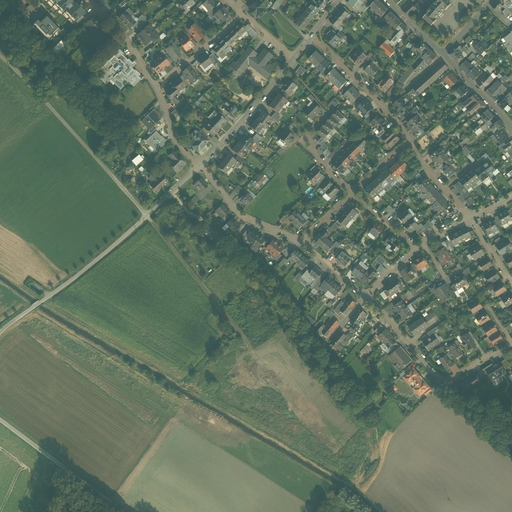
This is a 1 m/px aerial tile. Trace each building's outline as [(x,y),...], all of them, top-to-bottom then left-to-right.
[(59,0),(54,5),(63,14),(74,3),(71,0),(59,0)] [(181,0),(180,1),(179,3),(181,5),(179,7),(182,10),(184,8),(186,11),(188,9),(194,3),(191,0),(181,0)] [(207,0),(204,3),(200,6),(201,6),(202,5),(208,11),(211,9),(215,5),(210,0),(207,0)] [(320,0),(318,3),(315,6),(319,10),(321,12),(326,6),(327,6),(330,1),(328,0),(320,0)] [(375,0),(372,3),(369,7),(371,9),(379,1),(377,0),(375,0)] [(420,0),(414,7),(417,10),(420,7),(424,3),(420,0)] [(426,0),(424,3),(420,7),(426,12),(434,4),(432,2),(433,0),(426,0)] [(436,1),(434,4),(426,12),(427,13),(423,19),(431,26),(436,21),(435,20),(445,10),(445,11),(451,5),(445,0),(439,0),(437,3),(436,1)] [(250,7),(249,8),(250,10),(250,11),(252,13),(260,5),(256,1),(255,2),(250,7)] [(381,4),(379,1),(371,9),(370,10),(373,13),(374,12),(377,15),(376,16),(380,20),(388,10),(383,6),(382,4),(381,4)] [(80,6),(75,2),(74,3),(63,14),(63,15),(64,13),(74,24),(76,22),(78,24),(84,18),(82,16),(86,12),(82,8),(83,7),(80,5),(80,6)] [(319,10),(309,2),(309,3),(308,4),(307,4),(306,5),(306,6),(305,8),(308,10),(315,15),(319,10)] [(410,2),(401,11),(409,18),(411,16),(417,10),(414,7),(410,2)] [(503,7),(497,2),(491,8),(498,14),(501,11),(499,10),(502,7),(503,7)] [(367,8),(362,4),(358,8),(363,13),(367,8)] [(260,5),(252,13),(254,15),(255,15),(257,17),(263,12),(264,10),(260,5)] [(508,8),(505,5),(503,7),(502,7),(505,10),(509,14),(511,11),(509,8),(508,8)] [(467,17),(472,10),(469,7),(464,14),(467,17)] [(223,8),(215,14),(213,16),(217,20),(219,18),(221,22),(229,15),(223,8)] [(128,9),(125,12),(130,18),(134,14),(128,9)] [(342,9),(336,16),(343,22),(346,18),(346,17),(348,14),(342,9)] [(315,15),(308,10),(304,15),(311,20),(315,15)] [(125,12),(118,18),(121,21),(123,24),(130,18),(125,12)] [(402,24),(390,12),(384,19),(396,30),(402,24)] [(39,22),(37,20),(33,25),(49,42),(54,38),(52,36),(57,31),(62,36),(62,35),(64,37),(68,34),(63,29),(61,31),(46,15),(39,22)] [(142,15),(137,20),(135,23),(136,23),(134,25),(135,27),(140,22),(141,23),(144,20),(145,19),(142,15)] [(311,20),(304,15),(300,20),(307,25),(311,20)] [(336,16),(330,23),(336,28),(338,25),(339,26),(343,22),(336,16)] [(95,20),(93,18),(86,24),(87,25),(86,26),(89,29),(91,27),(93,30),(96,27),(97,29),(100,26),(99,24),(98,23),(99,22),(96,19),(95,20)] [(135,23),(130,18),(123,24),(127,27),(129,30),(134,25),(136,23),(135,23)] [(144,20),(141,23),(140,22),(135,27),(138,29),(146,23),(144,20)] [(307,25),(300,20),(296,25),(303,31),(307,25)] [(198,30),(194,24),(193,25),(190,27),(190,29),(188,31),(194,37),(197,42),(203,37),(198,30)] [(396,30),(384,43),(387,45),(391,42),(394,45),(408,29),(402,24),(396,30)] [(143,30),(142,30),(144,31),(141,33),(137,36),(139,38),(141,41),(153,31),(148,25),(143,30)] [(243,29),(239,25),(234,30),(240,36),(245,31),(243,29)] [(234,30),(228,35),(235,41),(240,36),(234,30)] [(153,31),(141,41),(143,43),(145,46),(149,43),(148,42),(151,40),(153,43),(159,38),(153,31)] [(336,36),(330,32),(326,36),(327,37),(325,39),(332,45),(335,43),(336,44),(340,40),(336,36)] [(228,35),(223,40),(229,47),(235,41),(228,35)] [(189,41),(185,36),(180,40),(181,41),(182,42),(180,44),(185,51),(193,46),(189,41)] [(58,53),(66,44),(59,39),(51,47),(58,53)] [(223,40),(218,45),(224,52),(229,47),(223,40)] [(415,49),(416,50),(420,54),(419,56),(421,59),(422,58),(426,54),(423,52),(427,48),(421,42),(415,49)] [(387,45),(384,43),(379,48),(389,58),(395,52),(387,45)] [(486,49),(480,43),(474,50),(481,56),(484,52),(487,49),(486,49)] [(172,45),(172,44),(166,50),(174,60),(181,55),(177,50),(172,45)] [(490,44),(486,49),(487,49),(484,52),(487,54),(488,52),(493,47),(490,44)] [(218,45),(212,50),(219,57),(224,52),(218,45)] [(458,45),(454,50),(458,54),(458,53),(461,50),(463,48),(461,46),(460,47),(458,45)] [(82,46),(70,58),(72,60),(76,64),(77,63),(79,65),(85,59),(87,56),(86,55),(88,52),(82,46)] [(248,47),(235,63),(233,62),(229,67),(240,76),(243,72),(242,71),(246,65),(245,64),(246,62),(262,74),(261,75),(266,80),(275,68),(269,64),(267,66),(265,65),(272,57),(263,49),(256,58),(255,57),(257,54),(248,47)] [(219,57),(212,50),(210,52),(213,55),(217,60),(220,57),(219,57)] [(426,54),(422,58),(427,63),(429,65),(437,57),(429,50),(426,54)] [(454,50),(448,55),(453,60),(459,55),(458,54),(454,50)] [(119,51),(113,56),(114,57),(108,63),(104,60),(101,64),(104,67),(101,70),(106,74),(101,79),(106,84),(110,79),(115,83),(117,81),(121,84),(125,81),(126,83),(129,80),(130,79),(129,78),(134,72),(132,71),(126,77),(125,76),(126,75),(124,73),(130,66),(128,64),(130,63),(128,61),(127,62),(121,56),(122,54),(119,51)] [(366,57),(359,51),(358,51),(351,58),(354,61),(353,61),(354,62),(354,63),(356,65),(357,65),(358,66),(358,65),(359,66),(363,62),(366,57)] [(316,52),(308,60),(312,64),(320,56),(316,52)] [(69,61),(60,53),(56,57),(55,58),(63,66),(69,61)] [(459,55),(453,60),(458,65),(464,58),(461,55),(458,53),(458,54),(459,55)] [(473,54),(468,59),(473,64),(478,58),(473,54)] [(162,55),(158,58),(159,58),(156,60),(163,69),(169,64),(167,61),(162,55)] [(208,59),(205,55),(196,61),(199,65),(200,65),(203,68),(205,66),(207,67),(211,64),(212,65),(215,63),(211,58),(210,57),(208,59)] [(217,60),(213,55),(210,57),(211,58),(215,63),(216,64),(219,61),(217,60)] [(320,56),(312,64),(317,69),(325,60),(320,56)] [(373,61),(370,58),(365,64),(368,67),(371,63),(373,61)] [(421,59),(416,64),(414,61),(411,64),(414,67),(412,68),(415,71),(417,73),(427,63),(422,58),(421,59)] [(473,64),(476,67),(481,61),(478,58),(473,64)] [(72,60),(70,62),(69,61),(63,66),(68,71),(76,64),(72,60)] [(163,69),(156,60),(152,64),(153,65),(151,66),(157,74),(159,72),(160,72),(161,72),(162,70),(163,69)] [(325,60),(317,69),(321,73),(325,69),(329,65),(325,60)] [(470,67),(465,62),(460,68),(468,76),(473,70),(470,67)] [(371,63),(368,67),(364,71),(372,77),(379,70),(371,63)] [(430,74),(412,89),(418,96),(435,80),(448,69),(442,63),(438,67),(430,75),(430,74)] [(411,64),(401,78),(406,82),(415,71),(412,68),(414,67),(411,64)] [(428,72),(430,74),(430,75),(438,67),(436,65),(428,72)] [(189,67),(182,72),(183,74),(187,79),(191,84),(198,78),(189,67)] [(474,69),(473,70),(468,76),(474,82),(483,73),(478,68),(476,71),(474,69)] [(329,73),(325,77),(326,77),(330,82),(338,73),(334,69),(329,73)] [(134,72),(129,78),(130,79),(132,82),(137,77),(139,75),(135,72),(134,72)] [(338,73),(330,82),(334,86),(342,78),(338,73)] [(451,74),(443,80),(450,88),(457,82),(451,74)] [(391,79),(387,76),(383,80),(378,85),(380,87),(382,89),(383,88),(385,91),(388,88),(388,86),(390,86),(391,85),(391,83),(389,82),(391,79)] [(487,79),(485,77),(477,84),(483,91),(490,85),(493,80),(490,77),(490,76),(487,79)] [(132,82),(131,83),(133,86),(140,79),(137,77),(132,82)] [(342,78),(334,86),(339,90),(343,86),(347,82),(342,78)] [(178,79),(171,85),(172,86),(178,93),(185,87),(178,79)] [(291,82),(289,81),(288,81),(287,82),(287,83),(286,85),(285,84),(284,86),(284,87),(282,90),(288,95),(295,86),(291,83),(291,82)] [(497,81),(490,89),(489,89),(485,93),(490,98),(493,94),(498,89),(498,90),(502,85),(499,82),(497,81)] [(463,85),(456,91),(459,94),(462,98),(469,91),(463,85)] [(503,86),(502,85),(498,90),(502,93),(506,89),(503,86)] [(178,93),(172,86),(169,88),(170,89),(165,93),(167,96),(167,97),(169,100),(170,100),(171,101),(172,101),(174,103),(179,99),(177,97),(179,95),(178,93)] [(348,91),(343,95),(344,96),(347,100),(356,91),(352,87),(348,91)] [(418,96),(412,89),(407,94),(413,101),(418,96)] [(498,90),(498,89),(493,94),(498,100),(503,94),(502,93),(498,90)] [(356,91),(347,100),(351,104),(356,100),(360,96),(356,91)] [(511,92),(511,91),(498,105),(503,111),(504,109),(507,106),(509,104),(511,105),(511,103),(511,92)] [(278,94),(268,107),(277,113),(287,101),(278,94)] [(317,101),(311,94),(308,98),(314,104),(317,101)] [(475,95),(469,99),(475,105),(480,100),(475,95)] [(397,101),(392,105),(396,109),(396,110),(398,111),(397,112),(398,112),(399,113),(400,112),(407,106),(400,98),(397,101)] [(469,99),(462,105),(467,110),(472,106),(472,107),(475,105),(469,99)] [(237,109),(227,100),(223,104),(227,107),(225,110),(231,116),(237,109)] [(360,104),(356,108),(359,112),(361,110),(363,112),(362,113),(365,116),(366,114),(372,109),(372,108),(364,100),(360,104)] [(486,107),(480,100),(475,105),(479,108),(481,111),(485,108),(486,107)] [(314,104),(310,108),(309,108),(304,113),(311,120),(321,110),(314,104)] [(407,106),(400,112),(403,115),(407,115),(409,113),(413,110),(408,105),(407,106)] [(475,105),(472,107),(468,111),(471,115),(479,108),(475,105)] [(413,110),(409,113),(412,116),(418,110),(416,107),(413,110)] [(480,117),(487,110),(485,108),(481,111),(477,114),(480,117)] [(150,114),(148,116),(143,120),(146,124),(145,125),(149,130),(150,130),(153,127),(160,120),(158,117),(159,116),(154,110),(153,110),(150,114)] [(174,110),(170,114),(171,115),(171,116),(172,118),(173,120),(179,115),(174,110)] [(487,110),(480,117),(481,118),(481,119),(485,124),(486,123),(487,124),(490,121),(494,117),(487,110)] [(344,118),(337,111),(332,116),(339,123),(344,118)] [(263,112),(261,114),(261,115),(256,121),(263,126),(266,128),(266,127),(267,128),(270,125),(269,124),(272,121),(268,118),(269,117),(263,112)] [(217,113),(210,121),(219,129),(226,122),(221,117),(218,114),(217,113)] [(368,116),(364,120),(369,125),(370,124),(370,123),(374,120),(369,115),(368,116)] [(278,120),(273,116),(270,118),(277,124),(279,121),(278,120)] [(339,123),(332,116),(326,122),(327,122),(334,129),(334,128),(339,123)] [(374,120),(370,123),(370,124),(375,128),(383,121),(378,116),(374,120)] [(416,116),(408,123),(416,133),(421,129),(423,128),(421,125),(422,123),(416,116)] [(499,120),(493,125),(497,130),(498,131),(501,129),(505,126),(499,120)] [(219,129),(210,121),(204,127),(213,136),(219,129)] [(256,121),(250,128),(257,133),(260,130),(263,126),(256,121)] [(375,128),(372,131),(376,135),(379,133),(383,129),(387,125),(383,121),(375,128)] [(334,129),(327,122),(322,127),(329,134),(334,129),(334,128),(334,129)] [(474,128),(477,131),(480,128),(483,126),(480,123),(474,128)] [(493,125),(492,124),(488,127),(493,133),(497,130),(493,125)] [(290,131),(283,125),(281,127),(285,130),(288,133),(290,131)] [(329,134),(322,127),(316,133),(322,138),(323,140),(329,134)] [(383,129),(379,133),(376,135),(376,136),(378,138),(384,133),(385,132),(383,129)] [(421,129),(416,133),(414,134),(418,139),(425,134),(421,129)] [(498,131),(493,135),(501,145),(503,143),(509,139),(501,129),(498,131)] [(285,130),(278,138),(281,141),(284,143),(287,146),(291,141),(292,141),(294,138),(288,133),(285,130)] [(386,135),(382,139),(383,140),(383,141),(386,144),(395,135),(392,132),(391,131),(386,135)] [(198,133),(198,132),(192,138),(196,141),(191,146),(198,153),(209,141),(205,138),(204,137),(204,138),(198,133)] [(156,133),(151,137),(147,141),(151,145),(150,146),(154,150),(158,146),(164,141),(156,133)] [(251,140),(245,135),(238,143),(247,150),(254,143),(254,142),(251,140)] [(395,135),(386,144),(389,147),(390,148),(399,140),(398,139),(395,135)] [(363,142),(359,138),(354,143),(362,151),(363,152),(368,146),(364,141),(363,142)] [(459,145),(463,148),(466,146),(469,142),(466,139),(459,145)] [(247,150),(238,143),(232,151),(238,156),(241,158),(247,150)] [(362,151),(354,143),(352,146),(352,147),(351,148),(359,156),(360,154),(360,153),(362,151)] [(461,153),(465,150),(463,148),(459,145),(455,148),(461,153)] [(511,147),(511,146),(504,150),(503,150),(502,151),(508,159),(510,157),(511,159),(511,158),(511,147)] [(359,156),(351,148),(349,150),(348,149),(346,151),(354,159),(356,157),(357,158),(359,156)] [(434,153),(430,157),(434,162),(445,153),(442,150),(441,151),(440,149),(434,153)] [(354,159),(346,151),(344,154),(345,155),(343,156),(351,164),(353,162),(352,161),(354,159)] [(177,156),(174,153),(169,157),(172,160),(169,163),(172,166),(171,168),(172,169),(176,173),(185,164),(177,156)] [(445,153),(434,162),(436,164),(439,167),(442,165),(441,164),(444,162),(447,165),(451,161),(445,153)] [(139,155),(132,161),(136,166),(143,159),(139,155)] [(234,160),(228,155),(223,162),(230,167),(233,170),(238,164),(234,161),(234,160)] [(351,164),(343,156),(341,158),(340,157),(338,160),(346,167),(348,165),(349,166),(351,164)] [(346,167),(338,160),(333,165),(340,172),(342,170),(344,172),(347,169),(346,167)] [(401,160),(397,164),(404,171),(408,167),(406,165),(402,161),(401,160)] [(460,171),(451,161),(447,165),(449,168),(446,170),(448,172),(445,174),(448,179),(452,176),(453,176),(453,175),(454,175),(454,174),(455,173),(456,174),(460,171)] [(230,167),(223,162),(218,168),(225,174),(230,167)] [(495,170),(489,162),(487,164),(486,163),(481,167),(490,178),(494,175),(492,173),(495,170)] [(404,171),(397,164),(392,168),(399,175),(404,171)] [(444,167),(439,171),(443,175),(445,174),(448,172),(446,170),(444,167)] [(481,167),(474,172),(480,180),(483,184),(490,178),(481,167)] [(399,175),(392,168),(388,172),(395,179),(399,175)] [(172,169),(170,171),(168,170),(165,173),(172,179),(177,174),(176,173),(172,169)] [(313,173),(308,178),(310,180),(310,182),(314,185),(316,183),(319,180),(318,179),(321,176),(319,174),(320,173),(316,169),(313,173)] [(388,172),(387,171),(381,176),(389,184),(395,179),(388,172)] [(474,172),(472,171),(468,174),(475,183),(480,180),(474,172)] [(153,175),(148,179),(151,182),(152,181),(154,183),(160,177),(156,172),(153,175)] [(261,174),(255,181),(257,184),(261,187),(268,180),(261,174)] [(475,183),(468,174),(464,178),(471,187),(475,183)] [(321,176),(318,179),(319,180),(316,183),(319,185),(322,182),(325,179),(321,175),(321,176)] [(154,183),(150,186),(156,193),(167,182),(161,176),(160,177),(154,183)] [(381,176),(376,181),(383,189),(389,184),(381,176)] [(416,180),(420,185),(424,181),(420,176),(416,180)] [(201,178),(194,184),(202,192),(208,187),(201,178)] [(471,187),(464,178),(459,181),(467,190),(471,187)] [(324,184),(320,188),(326,193),(333,186),(328,180),(324,184)] [(420,185),(417,188),(421,192),(429,184),(425,180),(420,185)] [(376,181),(370,186),(378,194),(383,189),(376,181)] [(319,185),(315,188),(318,191),(320,188),(324,184),(322,182),(319,185)] [(429,184),(421,192),(424,195),(424,196),(426,199),(427,198),(435,191),(429,184)] [(238,186),(233,191),(237,196),(243,190),(238,186)] [(333,186),(326,193),(331,199),(335,195),(339,191),(333,186)] [(370,186),(365,191),(372,199),(378,194),(370,186)] [(435,191),(427,198),(433,205),(434,205),(441,198),(435,191)] [(470,197),(466,191),(461,195),(466,201),(470,197)] [(248,195),(247,194),(245,197),(240,202),(246,207),(252,199),(248,195)] [(335,195),(331,199),(328,201),(331,203),(337,197),(335,195)] [(441,198),(434,205),(440,211),(447,204),(441,198)] [(440,211),(438,212),(442,216),(443,215),(446,218),(447,217),(452,212),(453,211),(447,204),(440,211)] [(222,205),(215,211),(219,216),(222,219),(229,212),(222,205)] [(349,207),(346,211),(344,214),(351,220),(357,213),(356,213),(356,212),(354,210),(349,207)] [(511,221),(507,212),(505,208),(503,209),(504,212),(502,213),(507,223),(508,226),(511,223),(511,221)] [(401,215),(398,218),(404,225),(405,225),(412,219),(413,218),(406,210),(401,215)] [(295,211),(288,219),(293,224),(301,216),(295,211)] [(452,212),(447,217),(450,220),(455,215),(452,212)] [(507,223),(502,213),(499,215),(498,212),(496,213),(497,216),(501,223),(498,224),(499,227),(507,223)] [(351,220),(344,214),(342,216),(338,220),(346,227),(351,220)] [(306,221),(301,216),(293,224),(299,229),(303,225),(306,222),(306,221)] [(493,221),(491,218),(489,219),(490,222),(488,223),(493,233),(498,230),(496,228),(493,221)] [(232,219),(226,224),(233,233),(239,227),(232,219)] [(412,219),(405,225),(404,225),(403,226),(410,234),(414,230),(416,228),(418,226),(412,219)] [(493,233),(488,223),(485,224),(484,222),(481,223),(483,226),(487,233),(488,235),(493,233)] [(216,236),(205,224),(200,229),(204,233),(206,231),(213,238),(216,236)] [(374,227),(370,232),(373,235),(374,235),(376,237),(383,229),(376,224),(374,227)] [(374,227),(372,225),(366,232),(368,234),(370,232),(374,227)] [(465,229),(458,233),(462,241),(470,237),(468,233),(467,230),(465,229)] [(213,238),(206,231),(204,233),(211,240),(213,238)] [(254,232),(247,240),(253,245),(260,236),(259,235),(258,236),(254,232)] [(318,241),(316,243),(322,248),(328,241),(326,239),(328,235),(325,232),(322,236),(318,241)] [(239,240),(232,233),(227,238),(234,244),(239,240)] [(458,233),(449,237),(451,240),(453,245),(454,245),(462,241),(458,233)] [(261,237),(260,236),(253,245),(258,249),(262,245),(265,241),(261,238),(261,237)] [(399,243),(391,236),(384,244),(387,247),(386,247),(389,250),(390,249),(393,251),(399,243)] [(497,246),(496,247),(498,250),(502,256),(508,252),(511,249),(511,247),(507,240),(505,242),(497,246)] [(275,243),(273,241),(271,243),(266,248),(268,250),(269,252),(271,254),(279,245),(277,243),(276,242),(275,243)] [(328,241),(322,248),(328,253),(329,252),(334,246),(328,241)] [(279,245),(271,254),(276,258),(279,254),(284,249),(279,245)] [(334,246),(329,252),(332,254),(337,249),(334,246)] [(475,248),(469,252),(469,253),(470,254),(473,259),(474,261),(479,258),(481,258),(481,256),(484,254),(480,247),(478,249),(477,247),(475,248)] [(444,248),(436,253),(439,259),(448,254),(444,248)] [(303,256),(296,250),(290,257),(297,263),(303,256)] [(349,259),(342,253),(339,256),(336,260),(344,266),(347,262),(346,261),(349,259)] [(448,254),(439,259),(443,265),(447,263),(452,260),(448,254)] [(310,262),(303,256),(297,263),(303,269),(310,262)] [(385,261),(379,256),(375,261),(381,266),(385,261)] [(421,256),(413,263),(413,264),(417,268),(419,271),(427,264),(428,263),(426,260),(424,260),(421,256)] [(487,259),(479,265),(483,271),(492,266),(487,259)] [(360,262),(361,262),(356,268),(352,273),(359,279),(366,271),(368,268),(361,262),(360,262)] [(381,266),(377,271),(382,275),(386,270),(381,266)] [(415,270),(411,266),(407,269),(410,272),(412,272),(414,274),(416,273),(415,270)] [(318,270),(315,267),(310,272),(303,280),(308,284),(313,279),(314,278),(316,280),(317,280),(321,276),(322,274),(318,270)] [(407,269),(406,268),(401,272),(400,274),(406,282),(408,282),(410,280),(412,280),(414,279),(414,278),(412,276),(414,274),(412,272),(410,272),(407,269)] [(468,268),(463,271),(464,272),(466,276),(471,273),(468,268)] [(303,275),(301,278),(303,280),(310,272),(307,270),(303,275)] [(366,271),(359,279),(366,285),(373,277),(375,274),(371,271),(369,273),(366,271)] [(490,274),(485,278),(487,281),(488,281),(489,283),(491,283),(493,282),(494,282),(496,281),(496,280),(499,278),(495,271),(490,274)] [(462,275),(457,278),(463,287),(468,284),(465,279),(462,275)] [(317,280),(310,288),(312,290),(314,289),(319,282),(323,278),(321,276),(317,280),(316,280),(317,280)] [(335,284),(328,278),(322,284),(322,285),(328,291),(335,284)] [(463,287),(457,278),(451,282),(453,286),(457,291),(463,287)] [(400,284),(396,280),(390,284),(397,292),(403,288),(400,284)] [(319,282),(314,289),(317,292),(320,288),(322,285),(322,284),(319,282)] [(341,289),(335,284),(328,291),(335,297),(341,289)] [(397,292),(390,284),(384,289),(386,290),(389,295),(391,297),(397,292)] [(414,290),(416,293),(424,287),(422,284),(414,290)] [(497,287),(493,290),(495,293),(497,296),(506,291),(502,284),(497,287)] [(433,285),(428,289),(432,294),(435,292),(434,292),(437,290),(433,285)] [(452,296),(445,285),(437,290),(434,292),(435,292),(441,303),(452,296)] [(410,291),(404,295),(408,300),(414,296),(410,291)] [(506,298),(502,301),(506,307),(511,303),(511,296),(511,295),(506,298)] [(355,304),(348,298),(345,301),(347,303),(345,305),(351,310),(355,304)] [(401,301),(394,306),(399,313),(406,308),(401,301)] [(478,301),(469,307),(473,314),(477,311),(482,308),(478,301)] [(339,304),(334,311),(338,315),(341,312),(346,316),(351,310),(345,305),(343,304),(341,306),(339,304)] [(406,308),(399,313),(404,320),(412,314),(407,307),(406,308)] [(367,315),(360,309),(355,315),(362,321),(367,315)] [(335,316),(330,312),(328,311),(326,313),(333,319),(335,316)] [(432,312),(423,318),(426,323),(436,316),(432,312)] [(481,316),(476,319),(480,325),(489,319),(485,313),(481,316)] [(305,318),(313,325),(315,322),(308,315),(305,318)] [(355,315),(350,321),(354,324),(351,328),(356,332),(359,328),(358,327),(363,321),(362,321),(355,315)] [(422,318),(408,328),(414,337),(428,326),(426,323),(423,318),(422,318)] [(332,322),(330,320),(327,323),(329,325),(327,327),(332,332),(339,324),(334,319),(332,322)] [(488,327),(484,330),(484,331),(488,337),(491,335),(497,331),(493,324),(488,327)] [(327,327),(325,330),(321,327),(316,333),(320,336),(322,333),(327,338),(332,332),(327,327)] [(385,330),(382,327),(376,334),(378,336),(385,330)] [(435,328),(428,333),(430,336),(437,331),(435,328)] [(378,336),(378,337),(380,339),(380,340),(383,343),(391,336),(386,330),(385,330),(378,336)] [(346,337),(341,333),(336,338),(341,343),(346,337)] [(498,333),(493,337),(491,335),(488,337),(486,338),(488,341),(490,340),(494,346),(503,340),(499,333),(498,333)] [(351,338),(347,335),(346,337),(341,343),(343,345),(346,341),(348,342),(351,338)] [(434,335),(422,343),(428,351),(440,343),(434,335)] [(472,341),(468,335),(462,339),(465,343),(463,343),(463,345),(465,347),(466,347),(468,350),(475,346),(472,341)] [(391,336),(383,343),(381,345),(381,346),(385,351),(386,351),(389,349),(396,343),(396,342),(391,336)] [(341,343),(336,338),(331,344),(338,350),(341,347),(339,345),(341,343)] [(455,344),(449,348),(454,355),(453,356),(455,358),(456,358),(459,357),(459,356),(462,354),(458,349),(455,344)] [(407,356),(405,354),(406,353),(403,350),(398,354),(395,351),(391,355),(388,357),(394,363),(395,362),(397,365),(396,366),(400,371),(412,361),(408,355),(407,356)] [(446,355),(439,360),(444,367),(445,370),(446,370),(449,368),(453,365),(449,360),(446,355)] [(484,369),(489,377),(503,368),(500,362),(495,364),(494,363),(484,369)] [(413,370),(412,371),(411,370),(406,374),(402,378),(409,386),(411,384),(416,390),(416,391),(417,392),(419,393),(420,394),(422,394),(422,393),(423,393),(430,388),(417,373),(416,373),(413,370)] [(470,378),(462,383),(466,388),(465,389),(465,390),(466,390),(468,389),(469,390),(471,390),(474,388),(475,388),(477,389),(479,387),(479,386),(479,385),(480,384),(480,383),(479,381),(476,375),(474,377),(473,379),(470,379),(470,378)] [(430,388),(423,393),(426,396),(432,390),(430,388)]
